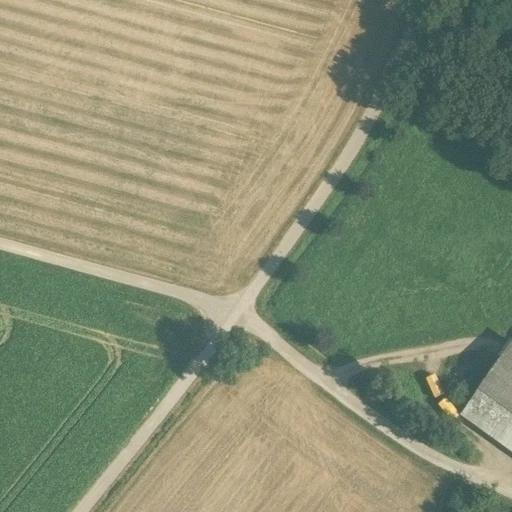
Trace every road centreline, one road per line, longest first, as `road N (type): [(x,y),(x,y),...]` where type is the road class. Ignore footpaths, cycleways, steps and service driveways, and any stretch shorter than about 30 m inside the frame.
road 1 (track): [(511,471),(449,466),(238,312)]
road 2 (track): [(0,243),(238,312)]
road 3 (track): [(336,383),(366,364),(477,341),(496,347)]
